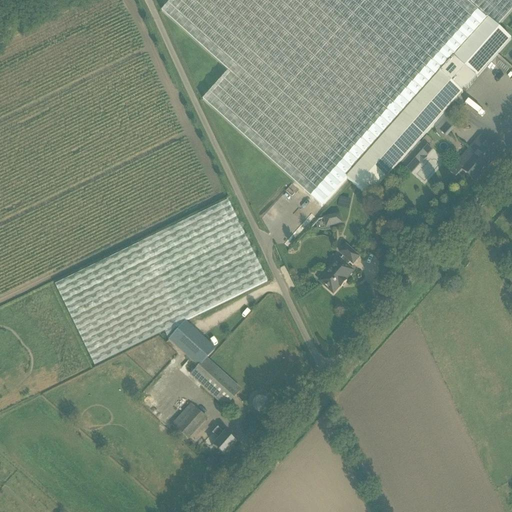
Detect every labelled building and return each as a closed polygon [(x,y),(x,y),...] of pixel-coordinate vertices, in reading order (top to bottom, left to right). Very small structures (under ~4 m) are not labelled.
[(346,178),(440,73),(488,20),(497,28),(511,11),(511,0),(172,0),(162,12),(229,72),(203,101),(321,207),(339,187),(346,178)] [(369,199),(450,108),(439,98),(444,92),(456,102),(463,94),(462,93),(464,90),(466,92),(476,79),(510,40),(497,28),(488,20),(440,73),(346,178),(351,183),(369,199)] [(446,134),(451,127),(443,121),(438,129),(446,134)] [(461,170),(475,182),(500,154),(480,136),(459,159),(465,165),(461,170)] [(412,175),(433,151),(422,141),(401,165),(412,175)] [(168,342),(185,323),(184,323),(267,282),(227,201),(54,286),(94,367),(164,332),(168,342)] [(312,214),(285,243),(289,248),(316,219),(312,214)] [(341,214),(323,219),(326,229),(343,224),(341,214)] [(340,260),(320,282),(333,294),(340,287),(341,288),(347,281),(346,280),(353,272),(347,266),(351,263),(353,265),(359,258),(346,246),(340,253),(344,257),(341,260),(340,260)] [(198,369),(205,361),(214,350),(185,323),(168,342),(197,368),(198,369)] [(198,369),(197,368),(191,376),(226,407),(239,392),(205,361),(198,369)] [(187,440),(206,419),(190,404),(171,425),(187,440)] [(224,457),(235,444),(217,428),(212,434),(219,440),(212,447),(224,457)] [(212,468),(217,463),(214,460),(210,460),(206,463),(212,468)]
